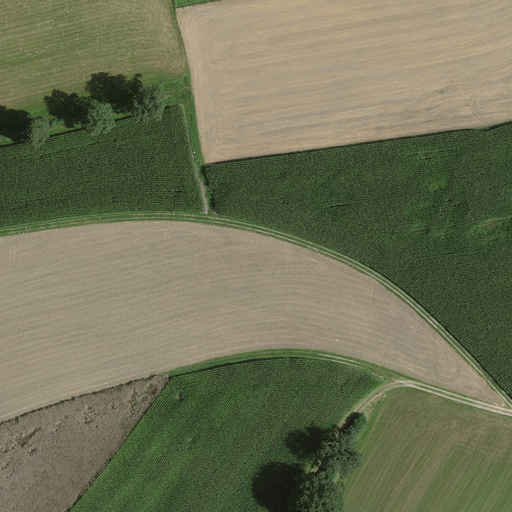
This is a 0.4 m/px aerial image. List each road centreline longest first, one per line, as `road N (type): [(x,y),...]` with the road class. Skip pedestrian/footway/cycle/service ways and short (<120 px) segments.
road 1 (track): [(0,233),(155,216),(284,235),(389,284),(511,403)]
road 2 (track): [(303,511),(348,429),(382,391),(417,386),(511,413)]
